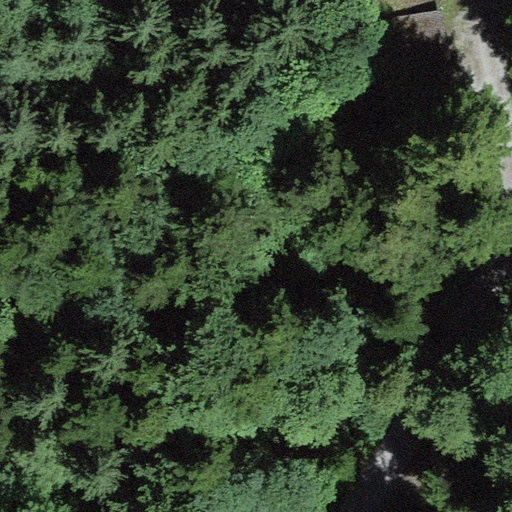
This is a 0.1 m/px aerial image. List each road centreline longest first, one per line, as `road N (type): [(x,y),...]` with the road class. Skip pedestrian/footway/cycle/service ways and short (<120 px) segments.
road 1 (track): [(357,511),(511,226)]
road 2 (track): [(511,122),(485,0)]
